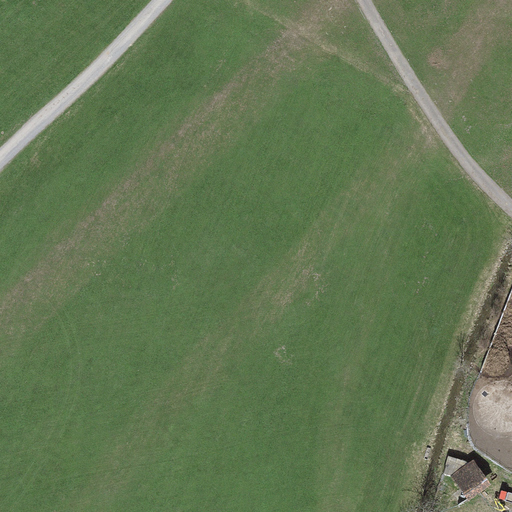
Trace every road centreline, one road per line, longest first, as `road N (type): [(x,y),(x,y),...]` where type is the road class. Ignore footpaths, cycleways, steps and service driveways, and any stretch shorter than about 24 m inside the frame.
road 1 (track): [(363,0),(428,111),(511,212)]
road 2 (track): [(166,0),(0,170)]
